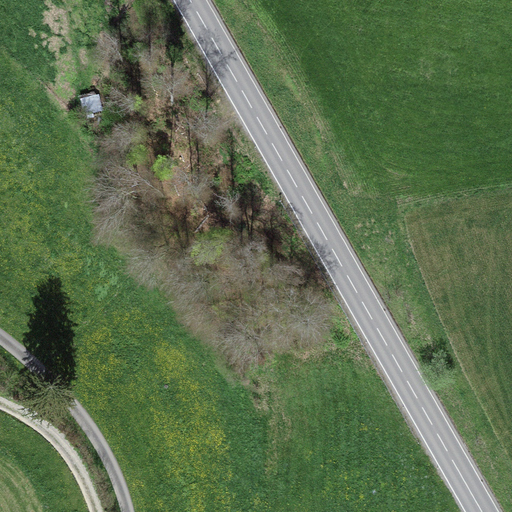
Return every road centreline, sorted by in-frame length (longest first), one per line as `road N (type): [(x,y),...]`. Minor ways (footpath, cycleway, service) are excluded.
road 1 (tertiary): [(482,511),(190,0)]
road 2 (unclassified): [(0,336),(96,436),(127,511)]
road 3 (track): [(0,403),(62,446),(96,511)]
